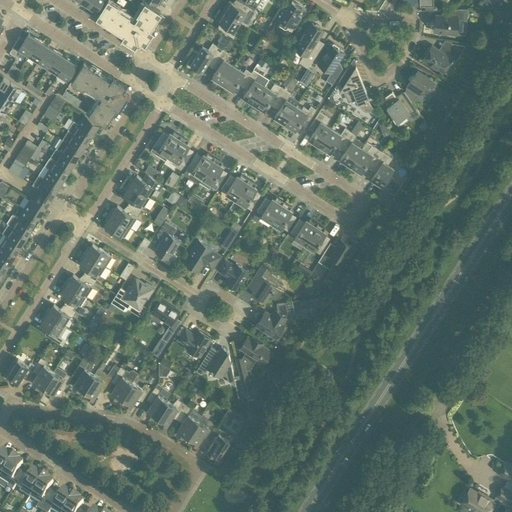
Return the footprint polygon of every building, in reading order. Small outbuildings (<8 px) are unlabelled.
[(97,11),(103,0),(88,0),(86,4),(97,11)] [(145,47),(154,33),(150,31),(160,15),(158,14),(160,11),(145,1),(137,14),(138,15),(136,19),(134,20),(130,17),(131,16),(119,8),(120,6),(111,0),(107,0),(96,17),(125,36),(122,40),(135,49),(137,46),(142,45),(145,47)] [(255,9),(240,0),(238,0),(235,4),(229,0),(223,10),(240,21),(247,25),(257,11),(255,9)] [(240,0),(255,9),(260,0),(240,0)] [(456,8),(458,6),(459,6),(462,1),(460,0),(457,0),(453,7),(456,8)] [(295,3),(292,1),(287,9),(281,6),(272,20),(285,28),(287,28),(290,24),(295,27),(306,10),(302,7),(302,6),(297,3),(295,3)] [(463,20),(464,8),(448,9),(447,16),(436,14),(434,31),(436,31),(437,33),(438,34),(440,34),(441,33),(443,32),(457,33),(458,19),(463,20)] [(237,32),(234,30),(240,21),(223,10),(217,19),(223,23),(220,29),(234,38),(237,32)] [(322,47),(316,43),(324,30),(320,27),(319,26),(319,25),(317,24),(316,24),(315,24),(310,21),(294,47),(305,54),(300,62),(308,68),(322,47)] [(13,47),(18,50),(18,51),(19,48),(28,54),(38,39),(29,33),(24,40),(20,37),(13,47)] [(223,49),(230,37),(224,33),(216,45),(223,49)] [(38,60),(47,45),(38,39),(28,54),(38,60)] [(202,70),(208,61),(213,64),(223,49),(216,45),(212,42),(208,49),(203,45),(198,52),(195,49),(186,63),(198,70),(199,68),(202,70)] [(456,60),(465,45),(450,43),(444,52),(432,45),(431,47),(428,48),(424,54),(425,56),(423,59),(443,72),(452,58),(456,60)] [(335,66),(344,52),(331,44),(318,64),(331,72),(326,80),(332,84),(341,70),(335,66)] [(47,45),(38,60),(47,66),(57,51),(47,45)] [(257,46),(254,50),(261,55),(264,50),(257,46)] [(9,52),(14,55),(18,50),(13,47),(9,52)] [(215,78),(214,80),(221,85),(234,65),(225,59),(228,53),(223,49),(213,64),(218,67),(212,76),(215,78)] [(57,73),(67,58),(57,51),(47,66),(57,73)] [(68,79),(77,64),(67,58),(57,73),(68,79)] [(104,123),(108,121),(118,106),(122,109),(129,95),(126,93),(125,88),(127,84),(112,75),(110,79),(84,62),(71,81),(84,89),(85,86),(97,94),(98,92),(101,95),(102,97),(99,101),(98,100),(90,113),(104,123)] [(246,69),(244,71),(234,65),(221,85),(229,90),(230,88),(233,90),(239,81),(244,84),(252,72),(246,69)] [(300,81),(306,85),(315,72),(309,68),(300,81)] [(254,69),(252,72),(244,84),(249,87),(243,96),(246,98),(245,100),(253,105),(265,85),(256,79),(260,73),(254,69)] [(16,75),(11,72),(9,70),(6,74),(13,78),(16,75)] [(372,110),(373,109),(379,117),(368,100),(357,75),(358,73),(353,70),(344,84),(346,88),(344,89),(349,100),(356,97),(358,104),(361,105),(362,107),(362,108),(363,109),(364,109),(365,110),(366,110),(367,111),(368,111),(369,111),(370,111),(371,110),(372,110)] [(412,102),(418,92),(419,93),(424,93),(427,91),(430,86),(431,87),(435,81),(421,72),(415,73),(414,75),(413,74),(407,85),(410,87),(410,88),(404,91),(412,102)] [(21,83),(23,79),(16,75),(13,78),(21,83)] [(0,91),(14,101),(22,89),(4,77),(0,82),(0,91)] [(35,87),(28,82),(26,86),(33,91),(35,87)] [(264,110),(270,101),(275,104),(285,89),(275,82),(271,89),(265,85),(253,105),(260,110),(262,108),(264,110)] [(46,92),(49,95),(54,87),(50,85),(46,92)] [(40,95),(43,92),(35,87),(33,91),(40,95)] [(287,99),(291,93),(285,89),(275,104),(280,107),(275,116),(277,118),(276,120),(284,125),(297,105),(287,99)] [(62,95),(80,107),(83,101),(66,90),(62,95)] [(0,107),(7,112),(14,101),(0,91),(0,107)] [(411,121),(421,114),(412,102),(404,91),(398,95),(399,96),(397,97),(392,91),(382,99),(390,110),(388,112),(395,122),(405,115),(411,121)] [(295,130),(301,121),(307,124),(316,109),(311,105),(308,109),(304,106),(302,109),(297,105),(284,125),(292,130),(293,128),(295,130)] [(312,140),(311,142),(318,147),(331,127),(326,124),(330,118),(320,111),(310,126),(315,129),(309,139),(312,140)] [(84,114),(78,123),(94,133),(100,123),(84,114)] [(21,116),(19,120),(25,124),(28,120),(21,116)] [(94,133),(78,123),(74,120),(68,129),(68,130),(88,142),(94,133)] [(386,121),(379,124),(384,136),(390,133),(386,121)] [(331,127),(318,147),(326,152),(328,150),(330,152),(336,143),(341,146),(351,131),(345,127),(341,134),(331,127)] [(63,139),(67,141),(82,151),(88,142),(68,130),(63,139)] [(168,156),(181,136),(174,131),(171,136),(163,131),(154,144),(151,150),(166,160),(168,156)] [(350,167),(362,147),(365,144),(355,137),(357,135),(351,131),(341,146),(346,149),(340,159),(343,160),(342,162),(350,167)] [(181,136),(168,156),(178,162),(180,161),(185,164),(193,150),(186,145),(189,141),(181,136)] [(4,143),(10,147),(14,141),(8,137),(4,143)] [(63,139),(57,148),(61,151),(76,160),(82,151),(67,141),(63,139)] [(361,172),(367,163),(372,166),(382,151),(372,145),(368,151),(362,147),(350,167),(357,172),(359,170),(361,172)] [(76,160),(61,151),(57,148),(56,148),(50,157),(55,160),(70,169),(76,160)] [(388,164),(392,158),(382,151),(372,166),(377,169),(372,178),(374,180),(373,182),(385,190),(393,176),(390,174),(394,167),(388,164)] [(187,168),(183,174),(191,179),(192,177),(199,182),(202,177),(215,158),(207,153),(205,157),(197,152),(187,168)] [(26,163),(16,157),(13,162),(23,168),(26,163)] [(70,169),(55,160),(50,157),(45,166),(49,169),(64,178),(70,169)] [(211,186),(216,189),(227,172),(219,167),(222,162),(215,158),(202,177),(199,182),(209,188),(211,186)] [(409,160),(405,166),(411,169),(415,164),(409,160)] [(9,169),(18,175),(23,168),(13,162),(9,169)] [(154,175),(158,168),(150,163),(146,170),(154,175)] [(49,169),(43,178),(59,188),(64,178),(49,169)] [(132,178),(128,183),(150,197),(156,187),(161,190),(164,184),(146,172),(142,178),(137,175),(134,179),(132,178)] [(227,191),(226,193),(236,199),(249,179),(241,174),(238,179),(231,174),(222,188),(227,191)] [(43,178),(39,175),(33,184),(38,187),(37,187),(40,189),(36,195),(49,203),(52,197),(59,188),(43,178)] [(249,179),(236,199),(251,209),(261,193),(253,189),(256,184),(249,179)] [(11,186),(2,180),(0,182),(0,189),(2,191),(0,193),(0,195),(4,198),(7,194),(11,186)] [(132,200),(129,205),(140,212),(143,206),(140,204),(141,204),(144,206),(150,197),(128,183),(125,189),(127,190),(124,194),(132,200)] [(192,194),(189,200),(200,207),(205,210),(208,206),(203,203),(204,201),(192,194)] [(36,195),(33,200),(30,198),(24,208),(39,218),(45,208),(49,203),(36,195)] [(262,214),(261,215),(271,222),(284,202),(276,197),(274,202),(266,197),(257,210),(262,214)] [(282,226),(287,230),(296,216),(288,211),(291,207),(284,202),(271,222),(281,228),(282,226)] [(127,225),(131,227),(137,218),(136,217),(140,212),(129,205),(126,210),(118,205),(115,209),(113,208),(109,213),(127,225)] [(24,208),(18,217),(33,227),(39,218),(24,208)] [(131,227),(127,225),(109,213),(106,219),(108,220),(105,225),(125,237),(131,227)] [(154,221),(161,225),(165,217),(159,213),(154,221)] [(33,227),(18,217),(13,214),(7,223),(8,224),(28,236),(33,227)] [(296,235),(295,237),(305,243),(318,223),(310,219),(307,223),(300,218),(291,232),(296,235)] [(172,235),(177,228),(165,221),(158,233),(164,237),(155,250),(160,253),(159,254),(164,257),(164,256),(169,259),(181,240),(172,235)] [(305,243),(320,253),(330,238),(322,233),(325,228),(318,223),(305,243)] [(28,236),(8,224),(3,232),(7,235),(6,235),(22,245),(28,236)] [(16,254),(22,245),(6,235),(1,244),(16,254)] [(145,236),(142,241),(148,245),(151,240),(145,236)] [(342,262),(352,246),(341,238),(334,249),(328,246),(319,261),(330,268),(336,259),(342,262)] [(199,271),(203,264),(212,270),(221,255),(212,250),(213,249),(198,239),(184,262),(189,264),(189,267),(192,269),(194,268),(199,271)] [(222,244),(227,248),(231,242),(225,239),(222,244)] [(106,266),(112,256),(93,243),(90,248),(88,246),(84,252),(106,266)] [(0,256),(10,263),(16,254),(1,244),(0,245),(0,256)] [(88,269),(85,274),(96,281),(99,275),(96,273),(100,275),(106,266),(84,252),(81,257),(83,259),(80,263),(88,269)] [(10,263),(0,256),(0,269),(4,272),(10,263)] [(225,280),(238,289),(249,271),(237,263),(235,265),(226,259),(219,270),(228,276),(225,280)] [(285,263),(280,260),(276,265),(281,268),(285,263)] [(269,295),(275,299),(280,296),(281,290),(275,286),(279,278),(269,272),(271,268),(263,263),(248,285),(254,289),(252,292),(258,296),(257,298),(261,301),(262,300),(263,299),(265,301),(269,295)] [(129,274),(123,270),(120,275),(126,279),(129,274)] [(68,277),(65,282),(83,294),(87,296),(93,286),(92,286),(96,281),(85,274),(82,279),(73,274),(71,278),(68,277)] [(116,305),(124,310),(127,310),(131,303),(138,307),(140,307),(147,297),(148,297),(153,290),(152,286),(146,282),(146,284),(138,279),(135,279),(128,291),(121,287),(111,302),(116,305)] [(69,299),(65,304),(76,311),(82,315),(86,309),(81,305),(87,296),(83,294),(65,282),(61,288),(63,289),(61,294),(69,299)] [(167,341),(181,320),(176,317),(180,311),(160,298),(151,312),(170,324),(162,338),(167,341)] [(256,325),(275,337),(287,317),(286,316),(287,314),(295,312),(293,301),(277,304),(278,309),(276,310),(273,314),(272,315),(266,311),(264,312),(256,325)] [(111,302),(107,308),(112,312),(116,305),(111,302)] [(49,307),(45,313),(64,324),(70,315),(73,316),(76,311),(65,304),(62,309),(54,304),(51,309),(49,307)] [(67,327),(64,324),(45,313),(42,318),(44,320),(41,324),(49,329),(46,335),(62,345),(66,340),(61,337),(67,327)] [(188,345),(187,347),(199,356),(211,337),(199,329),(195,334),(186,329),(179,340),(188,345)] [(243,357),(236,358),(240,373),(244,390),(251,389),(250,385),(253,385),(251,379),(249,380),(246,366),(252,355),(264,363),(272,351),(260,343),(261,342),(255,338),(254,339),(248,335),(241,346),(243,347),(242,349),(246,352),(243,357)] [(81,350),(86,354),(90,346),(85,343),(81,350)] [(229,354),(228,354),(226,353),(228,350),(222,346),(218,351),(211,347),(196,370),(201,373),(205,372),(206,372),(209,368),(215,372),(216,376),(220,375),(235,385),(236,385),(229,354)] [(32,382),(42,389),(54,371),(44,364),(46,361),(41,357),(36,365),(31,362),(28,365),(18,359),(15,363),(13,362),(8,370),(10,371),(6,377),(7,378),(7,377),(11,379),(11,380),(17,384),(24,373),(29,376),(34,368),(39,371),(32,382)] [(73,385),(83,392),(95,374),(90,371),(94,363),(84,357),(75,371),(80,374),(73,385)] [(160,362),(159,375),(167,375),(171,369),(160,362)] [(57,366),(54,371),(42,389),(52,395),(59,384),(65,388),(71,377),(66,373),(67,372),(57,366)] [(118,383),(111,393),(121,400),(133,381),(138,372),(133,369),(130,370),(129,371),(130,372),(121,367),(113,378),(113,379),(118,383)] [(105,391),(113,379),(113,378),(108,375),(104,372),(98,368),(95,374),(83,392),(93,398),(100,387),(105,391)] [(133,381),(121,400),(131,406),(138,395),(143,399),(150,388),(145,384),(142,388),(133,381)] [(157,418),(168,400),(173,393),(158,383),(148,398),(154,401),(147,412),(157,418)] [(198,386),(195,391),(195,392),(200,396),(204,390),(198,386)] [(174,414),(179,417),(186,406),(187,405),(182,401),(177,398),(173,403),(168,400),(157,418),(167,425),(174,414)] [(192,408),(191,410),(186,406),(179,417),(184,421),(177,432),(187,438),(202,415),(192,408)] [(229,407),(225,414),(232,419),(236,412),(229,407)] [(204,433),(209,437),(216,426),(208,418),(202,415),(187,438),(197,444),(204,433)] [(221,429),(216,426),(209,437),(214,440),(207,451),(214,455),(217,457),(217,458),(218,458),(221,452),(224,453),(229,446),(226,444),(229,439),(219,433),(221,429)] [(0,476),(2,474),(13,456),(8,452),(7,453),(3,451),(0,454),(0,476)] [(19,460),(13,456),(2,474),(0,476),(0,479),(8,485),(7,487),(13,490),(16,485),(23,475),(17,471),(23,463),(18,461),(19,460)] [(511,465),(507,462),(500,473),(511,480),(511,465)] [(29,498),(30,497),(44,475),(38,472),(37,473),(33,470),(28,478),(23,475),(16,485),(21,489),(20,491),(29,498)] [(37,507),(42,511),(53,494),(48,491),(53,483),(49,480),(49,479),(44,475),(30,497),(39,503),(37,507)] [(511,501),(511,492),(503,486),(497,495),(511,503),(511,501)] [(478,493),(470,488),(462,502),(474,509),(474,510),(474,511),(483,511),(487,506),(490,508),(493,502),(490,500),(491,499),(486,495),(484,495),(483,497),(479,494),(478,493)] [(49,511),(53,506),(61,511),(62,511),(74,495),(68,491),(68,492),(63,489),(58,498),(53,494),(42,511),(44,511),(49,511)] [(80,511),(78,510),(83,502),(79,499),(80,498),(74,495),(62,511),(80,511)]
